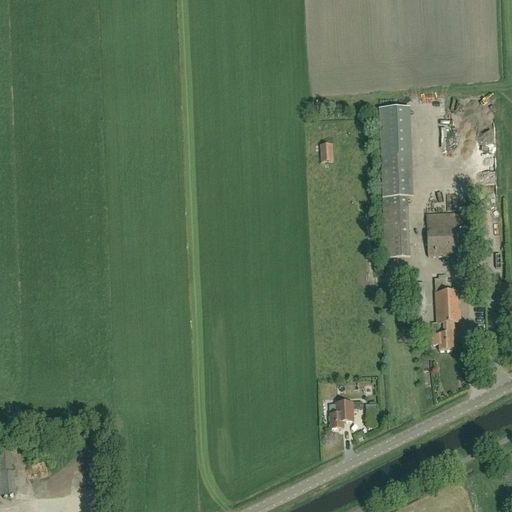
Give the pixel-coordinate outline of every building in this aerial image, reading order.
[(414,107),(382,108),(386,176),(405,175),(404,157),(417,157),(414,107)] [(321,164),(333,163),(332,146),(320,147),(321,164)] [(429,259),(471,257),(469,215),(427,216),(429,259)] [(409,250),(384,250),(385,260),(409,260),(409,250)] [(446,280),(435,281),(437,326),(434,326),(435,337),(432,337),(433,348),(439,347),(439,353),(453,353),(452,332),(455,331),(455,326),(461,325),(460,312),(458,312),(457,305),(460,304),(459,293),(446,294),(446,280)] [(414,297),(414,313),(425,313),(425,297),(414,297)] [(337,416),(330,416),(331,431),(332,431),(333,432),(336,431),(337,431),(344,430),(343,421),(351,420),(350,412),(363,411),(362,404),(335,405),(335,406),(329,407),(329,413),(337,413),(337,416)] [(371,430),(381,430),(382,416),(371,416),(371,430)]
